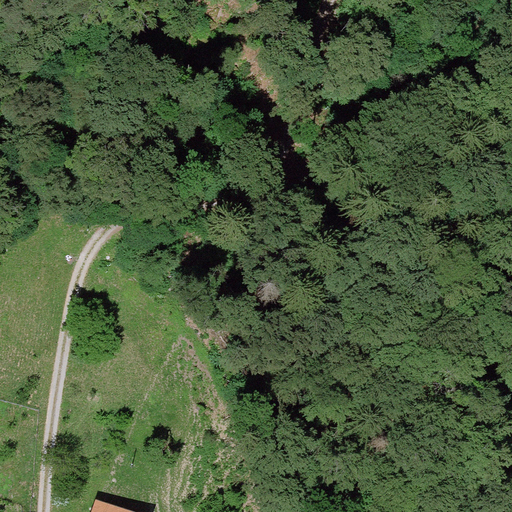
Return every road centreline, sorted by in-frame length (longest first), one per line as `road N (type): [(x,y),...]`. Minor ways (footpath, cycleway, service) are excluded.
road 1 (track): [(44,511),(73,296),(98,233),(147,208),(261,195),(287,169),(303,74),(327,0)]
road 2 (track): [(511,2),(439,110),(370,160),(287,169)]
